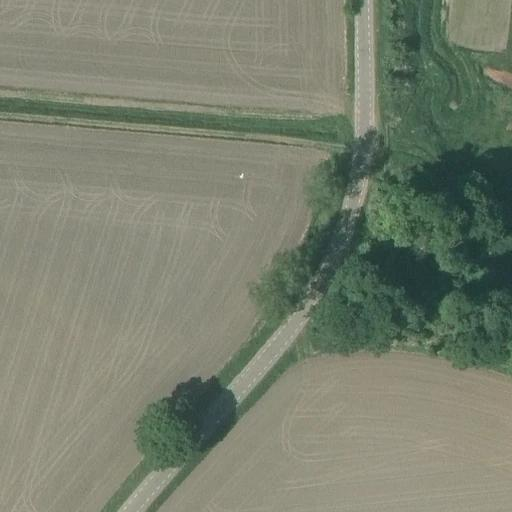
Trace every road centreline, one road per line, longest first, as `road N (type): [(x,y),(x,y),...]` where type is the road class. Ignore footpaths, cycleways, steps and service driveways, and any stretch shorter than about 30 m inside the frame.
road 1 (unclassified): [(132,511),(293,325),(348,228),(362,139),(363,0)]
road 2 (track): [(437,123),(432,83),(413,39),(418,0)]
